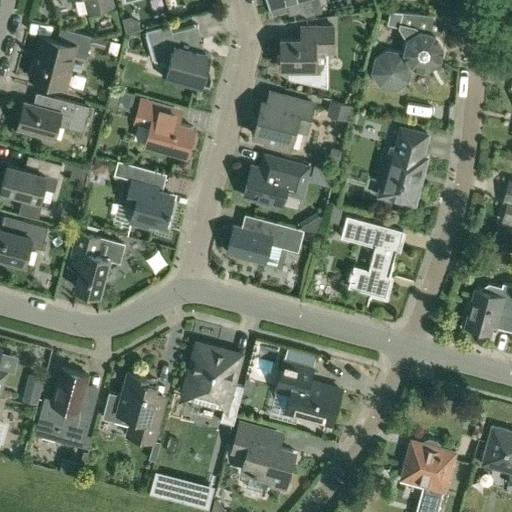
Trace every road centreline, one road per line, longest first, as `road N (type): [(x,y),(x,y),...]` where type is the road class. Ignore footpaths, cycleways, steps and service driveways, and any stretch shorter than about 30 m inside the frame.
road 1 (residential): [(409,348),(457,208),(480,0)]
road 2 (residential): [(185,288),(248,53),(240,0)]
road 3 (residential): [(185,288),(409,348)]
road 4 (residential): [(0,305),(112,326),(185,288)]
road 5 (residential): [(309,511),(409,348)]
